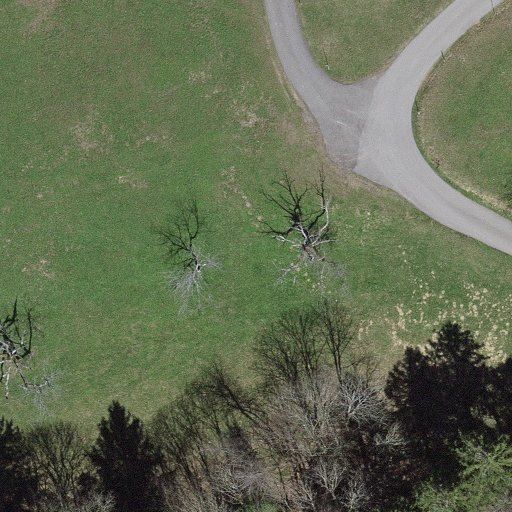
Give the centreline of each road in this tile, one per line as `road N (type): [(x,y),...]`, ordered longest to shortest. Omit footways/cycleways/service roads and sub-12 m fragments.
road 1 (unclassified): [(511,242),(417,186),(382,141),(404,78),(488,0)]
road 2 (track): [(280,0),(298,71),(328,124),(382,141)]
